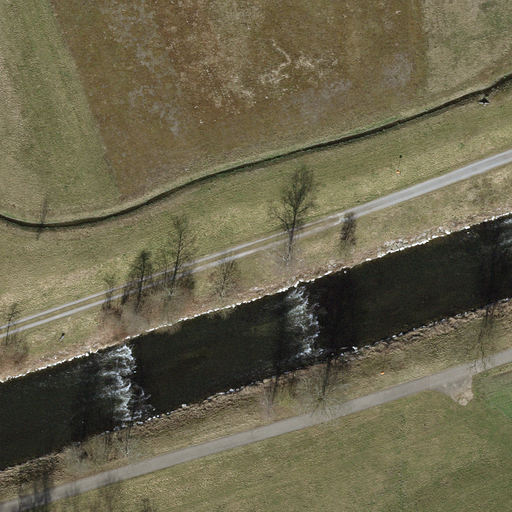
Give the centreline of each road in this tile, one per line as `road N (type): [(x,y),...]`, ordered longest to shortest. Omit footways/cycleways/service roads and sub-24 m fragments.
road 1 (track): [(511,154),(0,330)]
road 2 (track): [(1,511),(511,356)]
